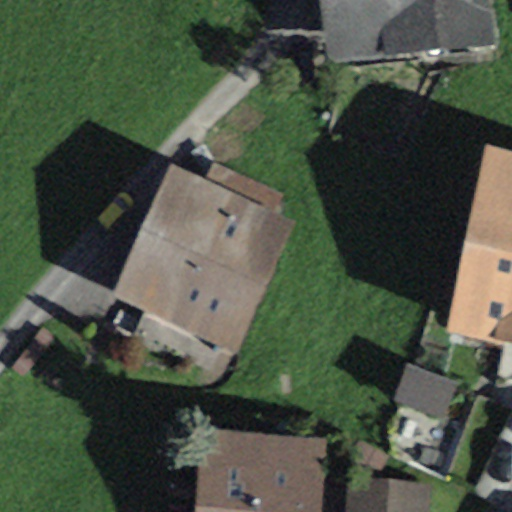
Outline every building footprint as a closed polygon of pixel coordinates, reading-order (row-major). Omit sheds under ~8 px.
[(340,0),(346,47),(483,30),(479,0),(340,0)] [(511,175),(506,174),(475,320),(511,328),(511,175)] [(182,197),(140,293),(158,301),(141,340),(209,371),(269,236),(182,197)] [(220,455),(215,511),(299,511),(303,461),(220,455)] [(356,491),(354,511),(418,511),(420,496),(356,491)]
